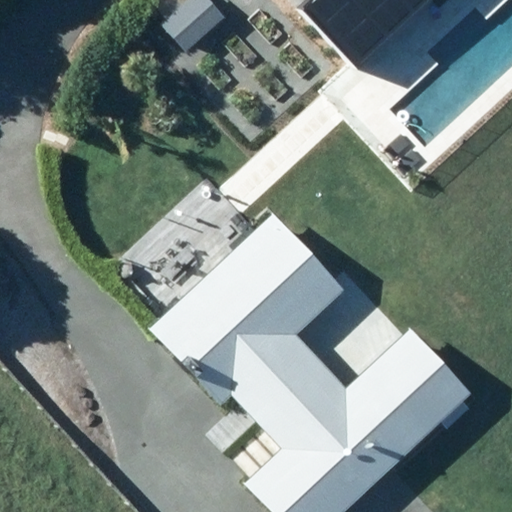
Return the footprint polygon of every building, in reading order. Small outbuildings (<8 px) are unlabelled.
[(205,0),(173,0),(150,20),(176,50),(218,15),(205,0)] [(262,9),(192,64),(243,128),(313,73),(262,9)] [(233,285),(215,303),(239,326),(257,308),(233,285)] [(205,380),(218,394),(161,448),(222,511),(300,511),(346,469),(289,409),(306,394),(251,336),(205,380)] [(435,400),(393,428),(431,484),(473,457),(435,400)]
